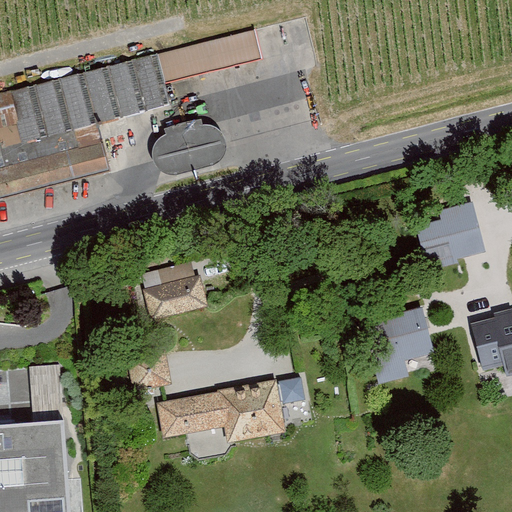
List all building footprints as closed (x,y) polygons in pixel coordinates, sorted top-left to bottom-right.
[(162,50),(0,89),(0,198),(113,170),(102,127),(177,108),(162,50)] [(170,176),(233,160),(221,115),(159,131),(170,176)] [(458,258),(484,252),(472,203),(439,211),(441,219),(415,225),(427,271),(459,263),(458,258)] [(151,321),(209,306),(200,272),(142,287),(151,321)] [(405,361),(435,353),(423,307),(393,315),(391,305),(361,313),(379,384),(409,376),(405,361)] [(511,315),(472,325),(483,369),(503,364),(506,377),(511,375),(511,315)] [(133,392),(172,384),(165,348),(126,356),(133,392)] [(302,377),(279,381),(283,404),(306,399),(302,377)] [(158,403),(164,438),(226,426),(229,443),(286,432),(277,381),(158,403)] [(41,467),(36,394),(10,396),(11,406),(0,406),(0,511),(72,511),(70,470),(50,471),(50,466),(41,467)]
